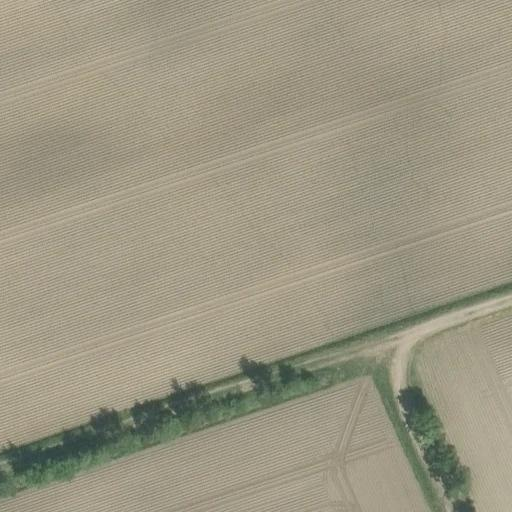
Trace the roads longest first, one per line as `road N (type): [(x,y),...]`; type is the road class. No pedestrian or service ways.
road 1 (track): [(384,347),(0,470)]
road 2 (track): [(455,511),(384,347)]
road 3 (track): [(384,347),(511,302)]
